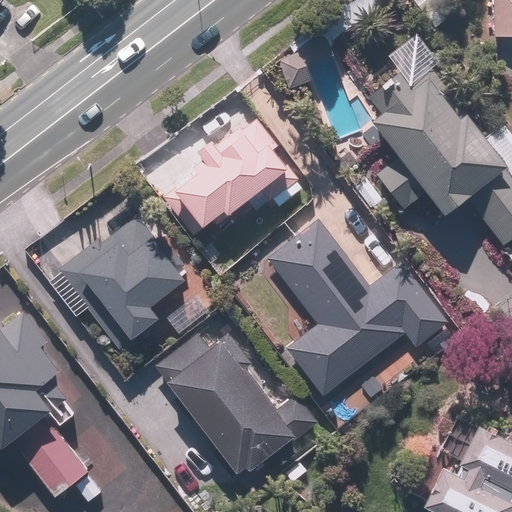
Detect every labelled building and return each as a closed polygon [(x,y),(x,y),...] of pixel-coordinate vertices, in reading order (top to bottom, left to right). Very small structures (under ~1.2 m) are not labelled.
[(511,0),(495,0),(494,37),(511,37),(511,0)] [(414,36),(389,55),(392,59),(353,88),(404,155),(379,173),(407,209),(432,191),(448,212),(470,196),(505,242),(511,237),(511,165),(470,110),(462,116),(441,88),(449,82),(414,36)] [(170,201),(201,238),(232,213),(237,219),(296,169),(258,124),(225,151),(217,141),(201,154),(212,166),(170,201)] [(119,345),(161,313),(176,333),(210,306),(140,214),(104,241),(101,237),(61,268),(119,345)] [(321,217),(268,257),(316,321),(284,344),(325,399),(409,337),(417,348),(451,323),(403,259),(371,283),(321,217)] [(55,499),(77,483),(92,502),(104,493),(89,473),(92,471),(50,415),(58,409),(41,387),(60,372),(41,348),(51,340),(26,307),(5,324),(0,317),(0,437),(7,447),(12,443),(55,499)] [(168,381),(218,445),(211,451),(232,477),(239,472),(243,476),(315,419),(296,394),(279,407),(224,337),(211,346),(199,330),(157,363),(169,379),(168,381)] [(511,438),(466,416),(424,500),(433,504),(429,511),(509,511),(511,507),(511,438)]
